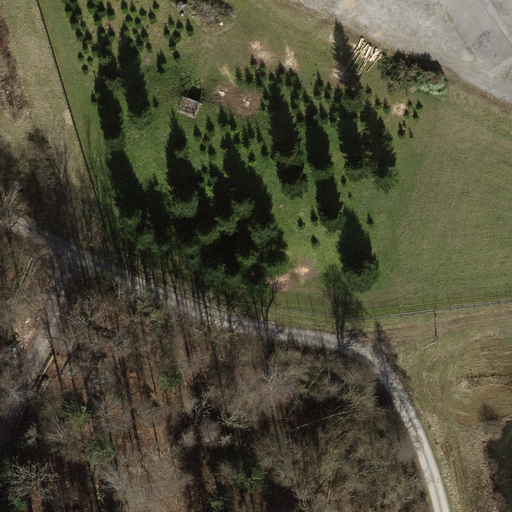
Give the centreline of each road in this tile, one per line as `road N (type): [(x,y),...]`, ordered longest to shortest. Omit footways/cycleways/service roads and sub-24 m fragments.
road 1 (track): [(0,213),(231,323),(358,337),(389,378),(443,511)]
road 2 (track): [(0,438),(81,255)]
road 3 (track): [(358,337),(511,314)]
